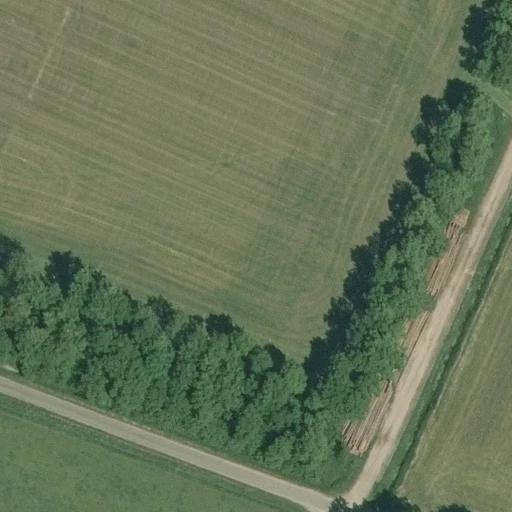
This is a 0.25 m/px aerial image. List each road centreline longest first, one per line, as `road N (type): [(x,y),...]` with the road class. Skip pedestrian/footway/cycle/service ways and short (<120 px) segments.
road 1 (track): [(344,511),(361,491),(511,153)]
road 2 (unclassified): [(339,511),(0,386)]
